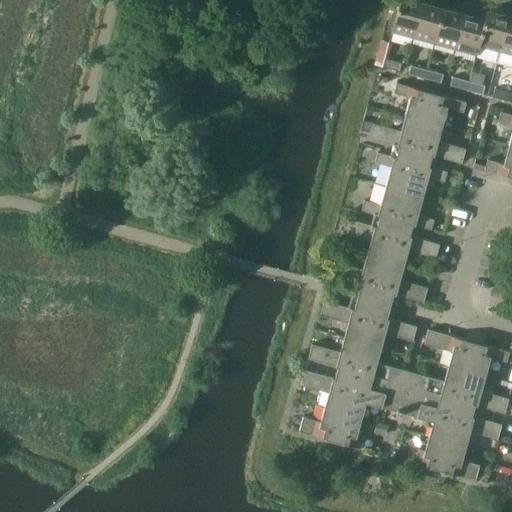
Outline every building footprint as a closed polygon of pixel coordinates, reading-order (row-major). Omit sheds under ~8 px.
[(413,37),(423,2),(414,0),(399,0),(391,31),(413,37)] [(434,43),(444,8),(423,2),(413,37),(434,43)] [(455,48),(464,14),(444,8),(434,43),(455,48)] [(499,51),(509,16),(486,10),(484,19),(485,20),(478,45),(479,45),(499,51)] [(485,20),(484,19),(464,14),(455,48),(477,55),(479,45),(478,45),(485,20)] [(511,16),(509,16),(499,51),(496,63),(511,67),(511,16)] [(382,66),(399,71),(401,63),(384,58),(382,66)] [(424,78),(426,69),(410,65),(407,73),(424,78)] [(442,74),(426,69),(424,78),(440,82),(442,74)] [(465,89),(468,81),(451,76),(449,85),(465,89)] [(484,85),(468,81),(465,89),(481,94),(484,85)] [(424,119),(431,92),(396,82),(393,92),(410,97),(405,114),(424,119)] [(508,101),(510,92),(494,88),(491,96),(508,101)] [(465,102),(431,92),(424,119),(442,124),(447,107),(463,111),(465,102)] [(489,105),(487,112),(498,115),(500,108),(489,105)] [(511,145),(511,114),(500,111),(498,121),(511,124),(511,131),(509,144),(511,145)] [(413,156),(424,119),(405,114),(400,130),(373,123),(369,137),(393,144),(391,150),(413,156)] [(437,141),(442,124),(424,119),(413,156),(436,162),(437,156),(461,163),(465,148),(437,141)] [(362,120),(358,134),(369,137),(373,123),(362,120)] [(511,176),(511,145),(509,144),(503,164),(487,159),(484,169),(511,176)] [(404,190),(413,156),(391,150),(390,155),(377,152),(374,162),(391,166),(385,185),(404,190)] [(434,168),(436,162),(413,156),(404,190),(422,195),(428,176),(444,181),(446,171),(434,168)] [(394,225),(404,190),(385,185),(380,204),(364,200),(361,210),(374,213),(372,219),(394,225)] [(417,215),(422,195),(404,190),(394,225),(416,231),(418,225),(431,229),(433,219),(417,215)] [(385,260),(394,225),(372,219),(370,225),(346,218),(342,232),(370,240),(366,255),(385,260)] [(415,237),(416,231),(394,225),(385,260),(403,265),(407,250),(435,258),(439,244),(415,237)] [(373,301),(385,260),(366,255),(362,269),(334,262),(330,276),(354,283),(351,294),(373,301)] [(399,279),(403,265),(385,260),(373,301),(395,307),(399,295),(423,301),(427,287),(399,279)] [(362,342),(373,301),(351,294),(348,307),(324,300),(320,315),(347,322),(343,337),(362,342)] [(392,319),(395,307),(373,301),(362,342),(380,347),(384,332),(412,340),(416,326),(392,319)] [(466,371),(474,342),(428,329),(424,343),(451,351),(447,365),(466,371)] [(353,377),(362,342),(343,337),(340,351),(312,344),(308,358),(338,366),(336,372),(353,377)] [(391,387),(396,367),(376,361),(380,347),(362,342),(353,377),(391,387)] [(509,351),(474,342),(466,371),(485,376),(490,357),(506,361),(509,351)] [(457,405),(466,371),(447,365),(443,380),(423,375),(418,395),(457,405)] [(418,395),(423,375),(396,367),(391,387),(385,407),(412,415),(418,395)] [(343,411),(353,377),(336,372),(334,378),(305,370),(301,384),(328,392),(324,406),(343,411)] [(480,390),(485,376),(466,371),(457,405),(473,410),(474,404),(504,412),(508,398),(480,390)] [(385,407),(391,387),(353,377),(343,411),(361,416),(365,402),(385,407)] [(511,382),(499,379),(498,383),(511,387),(511,384),(511,382)] [(447,440),(457,405),(418,395),(412,415),(432,420),(428,435),(447,440)] [(471,416),(473,410),(457,405),(447,440),(465,445),(469,430),(497,438),(501,424),(471,416)] [(335,440),(343,411),(324,406),(320,421),(303,416),(299,430),(335,440)] [(357,431),(361,416),(343,411),(335,440),(359,447),(363,432),(357,431)] [(376,422),(373,433),(384,436),(387,424),(376,422)] [(439,469),(447,440),(428,435),(424,449),(418,448),(414,462),(439,469)] [(461,460),(465,445),(447,440),(439,469),(475,479),(479,464),(461,460)]
